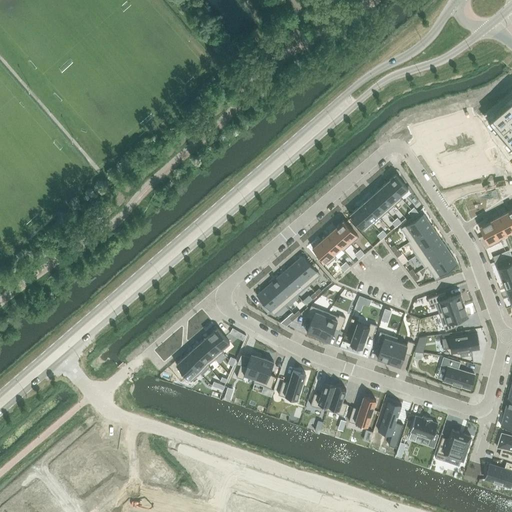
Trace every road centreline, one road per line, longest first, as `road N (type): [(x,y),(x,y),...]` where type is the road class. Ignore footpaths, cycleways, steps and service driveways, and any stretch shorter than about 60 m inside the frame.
road 1 (secondary): [(457,0),(419,48),(360,82),(0,395)]
road 2 (residential): [(438,199),(405,153),(388,150),(222,291),(222,304),(293,347),(486,413)]
road 3 (secondary): [(61,360),(378,87),(449,56),(486,27)]
road 4 (residential): [(506,336),(474,255),(438,199)]
road 5 (residential): [(76,511),(38,464),(108,410)]
road 6 (residential): [(108,410),(228,453)]
road 7 (residential): [(228,453),(348,495)]
